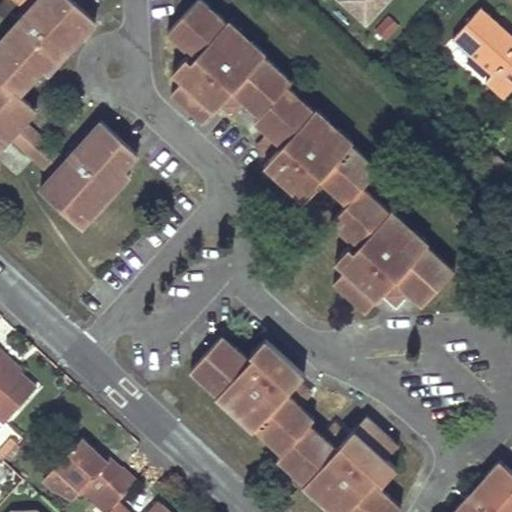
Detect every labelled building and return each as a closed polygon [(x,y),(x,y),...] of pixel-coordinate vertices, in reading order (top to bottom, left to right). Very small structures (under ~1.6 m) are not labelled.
[(42,137),(33,129),(24,121),(34,110),(17,95),(41,68),(47,73),(94,21),(70,0),(13,0),(26,12),(0,40),(0,146),(7,139),(25,155),(42,137)] [(405,221),(398,214),(391,207),(388,209),(362,185),(378,167),(351,143),(352,140),(339,128),(336,131),(327,123),(330,120),(315,107),(313,109),(285,85),(290,79),(263,55),(265,52),(251,40),(249,42),(241,35),(243,32),(228,18),(225,21),(202,0),(195,0),(167,31),(194,56),(191,59),(186,54),(171,70),(182,80),(170,93),(202,122),(230,90),(249,107),(258,115),(253,120),(280,144),(263,164),(302,200),(316,186),(313,183),(317,179),(343,204),(329,221),(356,246),(352,249),(348,244),(334,260),(344,270),(332,282),(364,312),(394,278),(407,291),(421,304),(453,268),(426,244),(428,242),(415,229),(413,232),(403,223),(405,221)] [(346,0),(365,18),(381,0),(346,0)] [(485,81),(493,89),(502,97),(511,85),(511,33),(483,6),(452,38),(455,41),(491,74),(485,81)] [(400,27),(390,17),(378,29),(388,39),(400,27)] [(50,177),(41,188),(83,224),(127,173),(122,169),(136,152),(112,130),(100,120),(84,139),(66,159),(47,142),(31,160),(50,177)] [(47,142),(42,137),(25,155),(31,160),(47,142)] [(501,186),(511,172),(494,157),(483,170),(501,186)] [(319,497),(327,504),(325,507),(329,511),(394,511),(400,506),(373,481),(376,478),(380,483),(395,467),(384,456),(396,444),(365,415),(335,447),(307,422),(312,417),(285,392),(302,373),(264,338),(250,352),(252,354),(248,359),(222,333),(189,369),(217,393),(215,396),(229,408),(231,407),(240,415),(239,417),(252,429),(255,427),(281,452),(276,458),(303,482),(302,486),(316,500),(319,497)] [(34,387),(25,379),(15,370),(18,367),(0,349),(0,419),(2,422),(34,387)] [(104,459),(82,437),(54,467),(79,491),(88,482),(113,506),(117,502),(136,481),(108,455),(104,459)] [(10,438),(0,448),(0,457),(1,459),(16,443),(10,438)] [(511,511),(511,470),(500,459),(492,467),(451,511),(511,511)] [(53,492),(71,501),(79,491),(54,467),(41,480),(53,492)] [(167,511),(156,501),(146,511),(128,511),(117,502),(113,506),(107,511),(167,511)]
